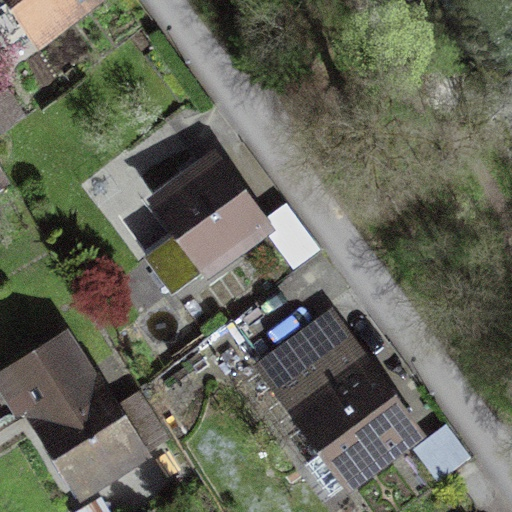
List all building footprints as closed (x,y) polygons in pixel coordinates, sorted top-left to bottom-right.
[(91,0),(5,0),(36,42),(93,2),(91,0)] [(8,88),(0,93),(0,132),(25,117),(8,88)] [(259,226),(214,163),(163,199),(181,224),(144,250),(171,288),(259,226)] [(328,320),(272,362),(359,478),(415,437),(328,320)] [(81,489),(137,453),(60,333),(4,368),(81,489)]
